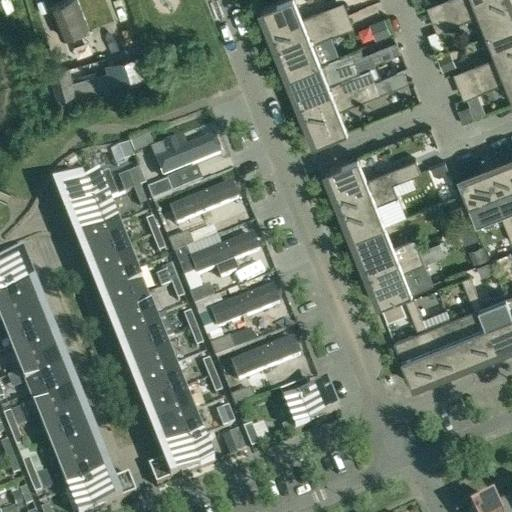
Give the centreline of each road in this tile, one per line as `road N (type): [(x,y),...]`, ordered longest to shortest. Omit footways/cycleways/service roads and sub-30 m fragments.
road 1 (residential): [(68,240),(37,259),(119,465),(137,471)]
road 2 (residential): [(385,421),(284,170)]
road 3 (residential): [(137,471),(148,451),(68,240)]
road 4 (residential): [(385,421),(156,511)]
road 5 (residential): [(284,170),(216,0)]
road 6 (residential): [(439,108),(284,170)]
road 7 (residential): [(276,511),(411,458)]
road 8 (residential): [(511,370),(385,421)]
